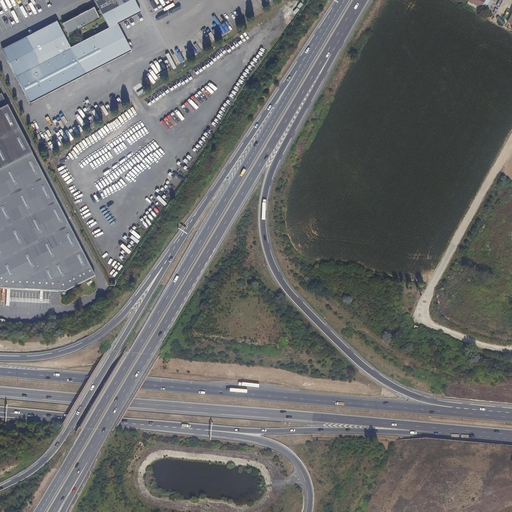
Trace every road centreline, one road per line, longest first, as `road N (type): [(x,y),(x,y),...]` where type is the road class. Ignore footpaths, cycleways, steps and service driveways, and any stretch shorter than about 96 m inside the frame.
road 1 (primary): [(300,74),(39,511)]
road 2 (trunk): [(457,412),(389,385),(358,362),(271,263),(264,196),(328,65),(328,48)]
road 3 (primary): [(89,452),(328,48)]
road 4 (trunk): [(457,412),(0,371)]
road 5 (trunk): [(0,391),(430,428)]
road 6 (unknown): [(0,316),(76,311),(109,285),(0,84)]
road 7 (track): [(511,353),(420,324),(419,311),(511,139)]
road 8 (trunk): [(165,265),(57,447),(0,490)]
road 9 (trunk): [(300,74),(289,78),(165,265)]
road 10 (trunk): [(205,430),(430,428)]
road 11 (trunk): [(0,410),(205,430)]
road 12 (trunk): [(165,265),(95,340),(48,357),(0,359)]
road 13 (trunk): [(205,430),(286,450),(306,478),(308,511)]
